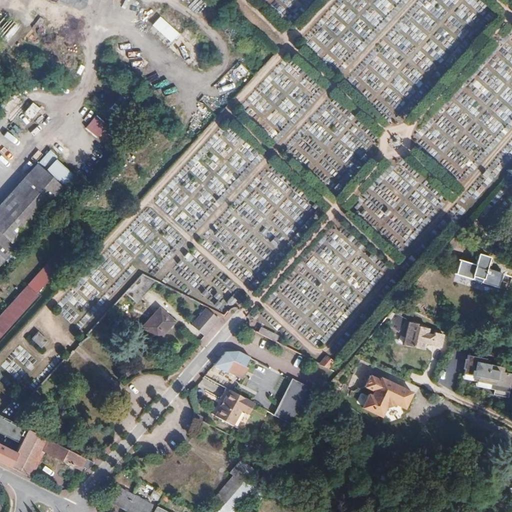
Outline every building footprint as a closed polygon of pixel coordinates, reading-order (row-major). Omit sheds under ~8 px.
[(7,15),(0,21),(0,37),(6,43),(20,27),(7,15)] [(151,25),(170,42),(178,33),(159,16),(151,25)] [(32,119),(40,108),(32,102),(24,112),(32,119)] [(96,117),(85,126),(89,132),(87,133),(95,142),(104,134),(101,130),(104,127),(96,117)] [(0,212),(0,240),(14,254),(68,201),(39,173),(0,212)] [(0,268),(14,254),(0,240),(0,268)] [(48,265),(56,271),(67,259),(59,252),(48,265)] [(460,258),(455,274),(498,287),(503,271),(487,266),(490,256),(479,252),(476,262),(460,258)] [(48,265),(0,317),(0,336),(37,295),(35,294),(39,290),(56,271),(48,265)] [(152,284),(155,281),(142,275),(125,294),(135,303),(149,287),(152,284)] [(159,308),(142,326),(156,339),(172,322),(159,308)] [(217,319),(205,308),(191,325),(203,335),(217,319)] [(406,319),(394,314),(387,324),(390,326),(386,330),(393,335),(396,331),(398,332),(406,319)] [(417,324),(409,321),(403,345),(414,347),(414,345),(423,348),(424,343),(425,340),(432,341),(431,344),(431,345),(440,348),(444,334),(434,332),(433,335),(427,333),(428,328),(416,325),(417,324)] [(35,332),(30,342),(42,347),(47,338),(35,332)] [(1,364),(17,381),(27,372),(26,371),(35,363),(20,347),(1,364)] [(244,367),(248,358),(238,352),(224,352),(212,366),(225,373),(226,371),(240,378),(246,368),(244,367)] [(488,359),(469,353),(463,375),(476,379),(475,383),(494,388),(492,393),(507,397),(511,379),(511,373),(504,371),(505,368),(486,363),(488,359)] [(328,368),(333,362),(326,356),(319,364),(328,368)] [(253,371),(246,368),(240,378),(247,382),(253,371)] [(372,374),(358,408),(382,418),(388,404),(405,411),(413,391),(372,374)] [(292,424),(319,393),(291,379),(273,414),(292,424)] [(227,390),(223,387),(217,398),(221,401),(227,390)] [(253,403),(227,390),(221,401),(213,416),(230,426),(239,410),(246,414),(253,403)] [(16,397),(0,414),(14,421),(26,406),(23,403),(16,397)] [(449,430),(457,414),(425,399),(424,401),(415,397),(409,408),(418,413),(416,417),(413,415),(406,429),(426,438),(430,429),(440,425),(449,430)] [(0,414),(0,430),(20,441),(26,428),(14,421),(0,414)] [(81,467),(87,470),(93,463),(73,452),(63,447),(26,428),(20,441),(14,453),(8,466),(30,477),(42,451),(79,470),(81,467)] [(0,462),(8,466),(14,453),(0,445),(0,441),(3,436),(0,434),(0,462)] [(67,439),(63,447),(73,452),(76,445),(67,439)] [(244,480),(252,470),(241,460),(229,474),(232,476),(215,496),(223,503),(240,484),(244,480)] [(240,484),(223,503),(221,506),(225,509),(227,511),(246,489),(240,484)] [(117,486),(110,500),(134,511),(146,511),(150,503),(117,486)]
